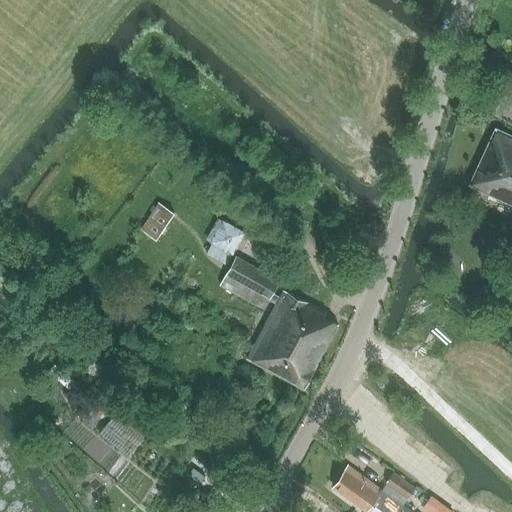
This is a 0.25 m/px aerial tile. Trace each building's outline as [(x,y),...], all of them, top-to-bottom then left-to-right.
[(511,136),(495,128),(469,185),(511,204),(511,136)] [(155,239),(173,213),(158,203),(140,229),(155,239)] [(263,309),(279,280),(235,256),(220,284),(263,309)] [(303,389),(337,324),(322,316),(325,312),(283,290),(247,358),(303,389)] [(43,378),(72,391),(78,378),(50,364),(43,378)] [(382,401),(376,410),(391,420),(397,412),(382,401)] [(206,486),(213,475),(204,468),(196,480),(206,486)] [(389,511),(412,511),(398,502),(392,498),(380,489),(378,493),(345,470),(333,487),(366,510),(371,503),(382,511),(384,508),(389,511)] [(408,498),(415,489),(392,472),(385,482),(408,498)] [(223,511),(215,508),(203,501),(196,511),(223,511)]
